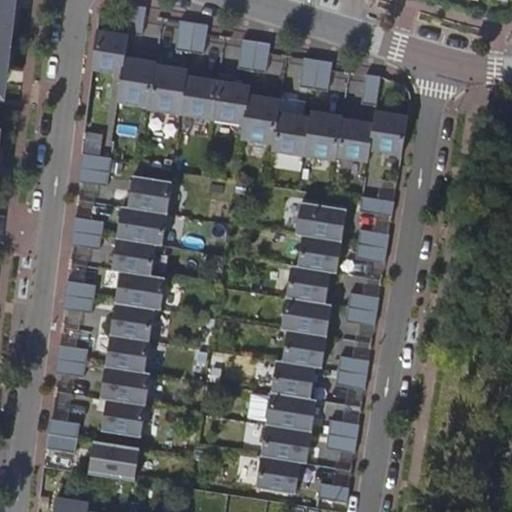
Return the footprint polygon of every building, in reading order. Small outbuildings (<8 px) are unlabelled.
[(0,0),(0,82),(6,83),(9,55),(0,54),(0,46),(3,21),(14,22),(16,0),(0,0)] [(145,17),(146,7),(132,5),(127,34),(142,36),(142,32),(145,17)] [(160,35),(162,20),(145,17),(142,32),(160,35)] [(177,38),(179,23),(162,20),(160,35),(177,38)] [(189,53),(194,23),(179,22),(179,23),(177,38),(175,51),(189,53)] [(206,36),(208,26),(194,23),(189,53),(203,56),(204,51),(206,36)] [(123,64),(127,36),(96,31),(91,71),(121,76),(123,64)] [(222,54),(224,39),(206,36),(204,51),(222,54)] [(239,56),(241,41),(224,39),(222,54),(239,56)] [(256,42),(242,40),(241,41),(239,56),(237,70),(252,72),(256,42)] [(268,54),(270,45),(256,42),(252,72),(265,74),(266,70),(268,54)] [(284,72),(286,57),(268,54),(266,70),(284,72)] [(301,75),(303,60),(286,57),(284,72),(301,75)] [(313,90),(318,60),(303,58),(303,60),(301,75),(299,88),(313,90)] [(331,71),(332,63),(318,60),(313,90),(327,92),(328,86),(331,71)] [(148,109),(154,69),(123,64),(121,76),(117,104),(148,109)] [(179,116),(186,77),(186,71),(155,65),(154,69),(148,109),(148,111),(179,116)] [(346,89),(349,74),(331,71),(328,86),(346,89)] [(363,91),(365,76),(349,74),(346,89),(363,91)] [(376,107),(380,77),(366,75),(365,76),(363,91),(361,105),(376,107)] [(211,121),(217,82),(186,77),(179,116),(211,121)] [(243,126),(248,95),(249,87),(217,82),(211,121),(243,126)] [(272,146),(278,113),(279,100),(248,95),(243,126),(241,141),(272,146)] [(341,120),(342,117),(310,112),(309,118),(303,158),(335,162),(335,158),(341,120)] [(401,157),(407,117),(375,112),(373,124),(369,152),(401,157)] [(303,158),(309,118),(278,113),(272,146),(271,152),(303,158)] [(367,164),(369,152),(373,124),(341,120),(335,158),(367,164)] [(109,173),(111,159),(82,154),(80,169),(109,173)] [(109,173),(80,169),(78,183),(80,183),(81,183),(96,186),(107,187),(109,173)] [(167,215),(172,183),(133,177),(127,208),(167,215)] [(94,203),(96,186),(81,183),(78,201),(94,203)] [(392,217),(394,202),(362,197),(359,212),(392,217)] [(91,220),(94,203),(78,201),(75,218),(91,220)] [(341,242),(346,210),(325,207),(300,203),(295,235),(302,236),(341,242)] [(162,247),(167,215),(127,208),(121,208),(116,240),(156,246),(162,247)] [(101,237),(104,222),(91,220),(75,218),(74,218),(72,232),(101,237)] [(387,249),(389,236),(359,231),(357,245),(387,249)] [(99,251),(101,237),(72,232),(70,246),(72,246),(73,247),(88,249),(99,251)] [(336,274),(341,242),(302,236),(297,268),(330,273),(336,274)] [(151,277),(156,246),(116,240),(111,271),(120,272),(151,277)] [(384,264),(387,249),(357,245),(355,260),(367,262),(383,264),(384,264)] [(86,267),(88,249),(73,247),(70,265),(86,267)] [(381,281),(383,264),(367,262),(364,278),(381,281)] [(83,284),(86,267),(70,265),(68,282),(83,284)] [(325,305),(330,273),(297,268),(290,266),(286,298),(325,305)] [(160,311),(165,279),(151,277),(120,272),(115,304),(154,310),(160,311)] [(378,299),(381,281),(364,278),(362,296),(378,299)] [(94,300),(96,286),(83,284),(68,282),(66,281),(64,296),(94,300)] [(377,313),(379,299),(378,299),(362,296),(349,294),(347,308),(377,313)] [(92,314),(94,300),(64,296),(62,310),(64,310),(65,310),(81,313),(92,314)] [(326,337),(331,305),(325,305),(286,298),(281,330),(287,331),(326,337)] [(149,342),(154,310),(115,304),(110,336),(149,342)] [(374,328),(377,313),(347,308),(345,323),(357,325),(373,328),(374,328)] [(78,331),(81,313),(65,310),(63,329),(78,331)] [(370,344),(373,328),(357,325),(355,341),(370,344)] [(75,348),(78,331),(63,329),(60,345),(75,348)] [(322,368),(326,337),(287,331),(282,362),(315,368),(322,368)] [(144,374),(149,342),(110,336),(104,368),(144,374)] [(368,361),(370,344),(355,341),(352,359),(368,361)] [(86,365),(88,350),(75,348),(60,345),(59,345),(56,360),(86,365)] [(367,376),(369,362),(368,361),(352,359),(339,357),(337,371),(367,376)] [(86,365),(56,360),(54,374),(58,374),(59,374),(74,377),(84,378),(86,365)] [(310,400),(315,368),(282,362),(276,361),(270,394),(310,400)] [(145,407),(150,375),(144,374),(104,368),(100,399),(106,400),(145,407)] [(365,391),(367,376),(337,371),(335,386),(347,388),(363,391),(365,391)] [(71,395),(74,377),(59,374),(56,392),(71,395)] [(361,408),(363,391),(347,388),(344,405),(361,408)] [(67,422),(71,395),(56,392),(52,420),(67,422)] [(311,432),(316,401),(310,400),(270,394),(265,425),(311,432)] [(140,438),(145,407),(106,400),(101,432),(140,438)] [(358,425),(361,408),(344,405),(342,423),(358,425)] [(78,439),(80,424),(67,422),(52,420),(50,420),(48,435),(78,439)] [(357,439),(359,425),(358,425),(342,423),(330,421),(327,435),(357,439)] [(306,464),(311,432),(265,425),(261,457),(300,463),(306,464)] [(75,453),(78,439),(48,435),(46,448),(75,453)] [(354,455),(357,439),(327,435),(325,450),(337,452),(353,455),(354,455)] [(135,482),(140,449),(94,442),(88,474),(135,482)] [(351,471),(353,455),(337,452),(335,469),(351,471)] [(295,494),(300,463),(261,457),(256,489),(295,494)] [(348,489),(351,471),(335,469),(332,487),(348,489)] [(347,503),(349,489),(348,489),(332,487),(320,485),(317,499),(347,503)] [(88,511),(90,503),(57,498),(54,511),(88,511)]
